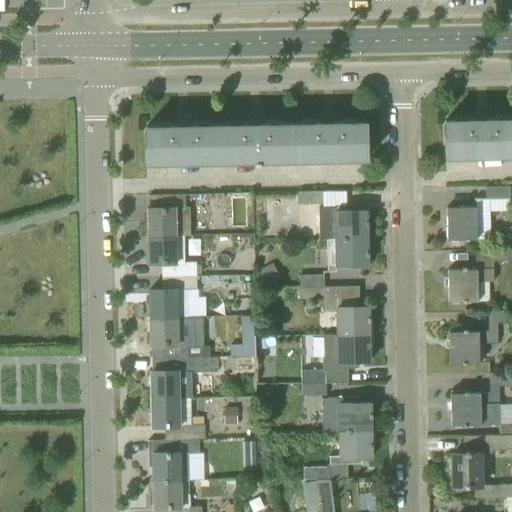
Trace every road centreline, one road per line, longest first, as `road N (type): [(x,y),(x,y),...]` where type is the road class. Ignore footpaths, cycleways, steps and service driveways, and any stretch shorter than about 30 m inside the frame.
road 1 (residential): [(406,511),(399,70)]
road 2 (residential): [(102,511),(91,76)]
road 3 (tertiary): [(90,45),(511,38)]
road 4 (residential): [(399,9),(90,15)]
road 5 (residential): [(91,76),(399,70)]
